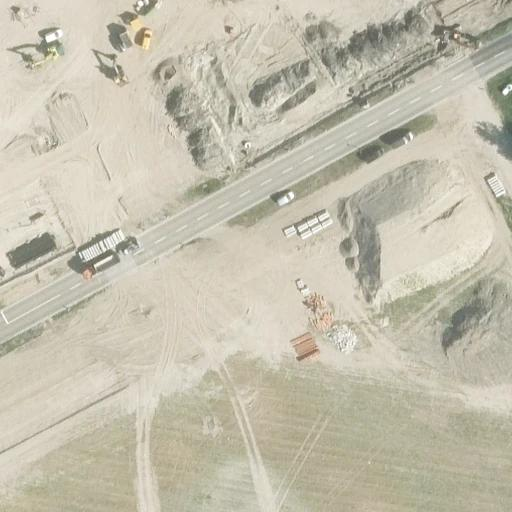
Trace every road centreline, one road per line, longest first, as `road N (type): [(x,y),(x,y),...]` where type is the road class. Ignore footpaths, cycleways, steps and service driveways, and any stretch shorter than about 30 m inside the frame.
road 1 (residential): [(487,130),(0,392)]
road 2 (residential): [(186,0),(214,54),(0,168)]
